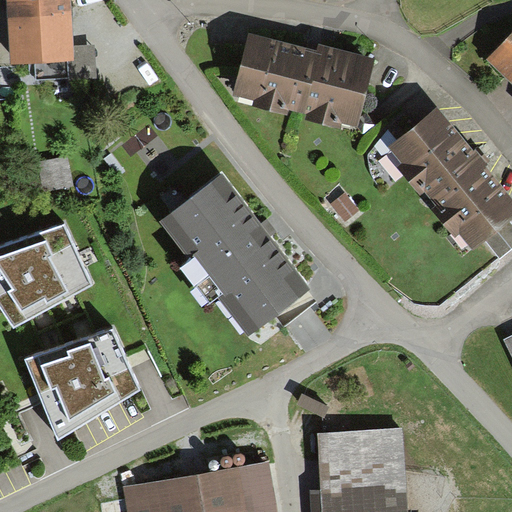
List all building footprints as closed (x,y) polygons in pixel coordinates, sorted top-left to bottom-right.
[(70,0),(8,0),(9,15),(10,22),(12,68),(74,65),(70,0)] [(511,36),(487,61),(511,85),(511,36)] [(358,129),(375,66),(310,49),(308,55),(250,40),(233,101),(254,106),(253,110),(286,119),(288,115),(307,120),(305,125),(340,134),(343,125),(358,129)] [(438,112),(388,152),(402,169),(398,173),(420,200),(425,196),(438,212),(433,216),(456,243),(459,240),(474,258),(488,246),(500,261),(511,250),(511,203),(477,160),(438,112)] [(67,159),(38,164),(44,193),(73,187),(67,159)] [(248,347),(314,296),(263,230),(221,175),(154,227),(248,347)] [(353,209),(341,193),(327,203),(339,219),(353,209)] [(91,278),(64,222),(0,244),(0,298),(14,320),(91,278)] [(140,386),(114,328),(31,356),(62,433),(140,386)] [(329,400),(303,388),(298,398),(324,410),(329,400)] [(407,511),(402,421),(320,426),(323,488),(312,489),(313,511),(407,511)] [(269,455),(125,480),(130,511),(268,511),(269,511),(278,510),(269,455)]
